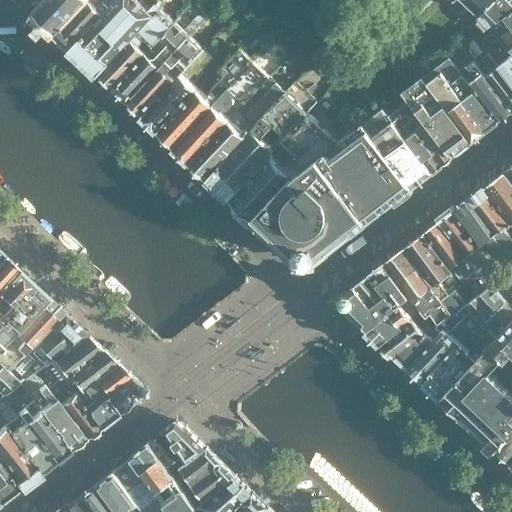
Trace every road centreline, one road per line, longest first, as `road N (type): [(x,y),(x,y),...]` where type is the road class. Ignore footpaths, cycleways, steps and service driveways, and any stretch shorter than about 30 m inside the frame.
road 1 (residential): [(263,252),(0,4)]
road 2 (residential): [(511,484),(344,327)]
road 3 (residential): [(0,225),(139,353)]
road 4 (residential): [(344,327),(308,327),(235,382),(219,409),(226,432)]
road 5 (residential): [(139,353),(167,358),(193,343),(260,288),(263,252)]
